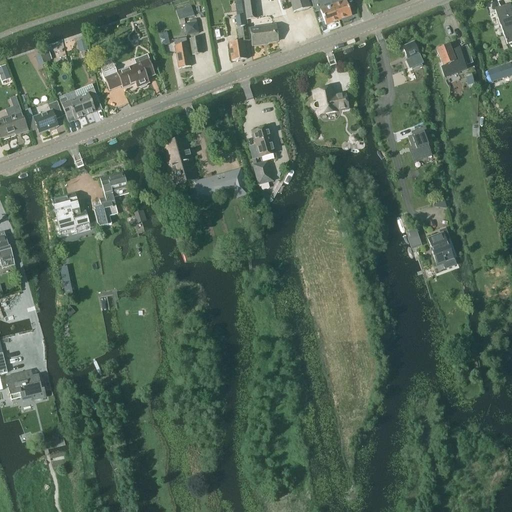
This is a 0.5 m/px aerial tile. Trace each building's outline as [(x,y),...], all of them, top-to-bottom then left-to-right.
[(235,0),(237,16),(243,15),(241,0),(235,0)] [(254,0),(243,0),(247,21),(258,19),(254,0)] [(306,0),(290,0),(294,13),(309,8),(306,0)] [(319,0),(316,1),(318,6),(326,26),(351,16),(345,0),(319,0)] [(191,6),(176,11),(179,21),(194,16),(191,6)] [(504,37),(511,34),(511,14),(509,6),(495,11),(504,37)] [(249,35),(248,29),(248,28),(246,28),(244,16),(236,17),(239,43),(229,44),(231,62),(246,60),(244,42),(250,42),(249,35)] [(248,29),(249,35),(251,35),(252,46),(277,42),(275,26),(248,29)] [(167,33),(159,35),(161,46),(169,45),(167,33)] [(179,69),(191,67),(186,39),(174,41),(179,69)] [(192,56),(203,55),(200,39),(189,40),(192,56)] [(86,42),(77,44),(79,51),(88,49),(86,42)] [(414,43),(402,48),(407,60),(406,61),(410,69),(423,63),(419,56),(414,43)] [(449,46),(437,51),(444,68),(441,69),(445,79),(466,70),(459,49),(452,53),(449,46)] [(40,55),(42,62),(43,64),(52,61),(49,53),(40,55)] [(124,69),(131,86),(135,84),(136,89),(139,88),(141,89),(146,87),(147,85),(150,84),(148,79),(155,76),(147,56),(134,61),(136,65),(124,69)] [(131,86),(124,69),(117,72),(115,66),(114,66),(112,62),(100,66),(102,71),(101,71),(109,92),(121,87),(122,89),(131,86)] [(491,84),(504,79),(511,76),(511,68),(510,64),(500,68),(487,72),(491,84)] [(5,66),(0,67),(0,71),(2,77),(9,75),(5,66)] [(78,98),(85,116),(95,112),(94,109),(101,107),(93,89),(87,92),(87,94),(78,98)] [(316,111),(317,111),(318,116),(337,112),(336,112),(348,110),(345,95),(334,97),(332,89),(314,93),(315,102),(315,103),(314,103),(313,103),(313,104),(312,105),(312,106),(312,107),(312,108),(313,109),(313,110),(314,110),(315,111),(316,111)] [(67,100),(60,102),(66,116),(72,114),(73,117),(75,120),(85,116),(78,98),(68,102),(67,100)] [(40,134),(58,127),(55,120),(63,118),(57,103),(48,106),(50,112),(33,118),(40,134)] [(20,135),(28,132),(21,113),(0,120),(0,139),(19,132),(20,135)] [(249,148),(253,161),(275,155),(268,128),(252,132),(256,146),(249,148)] [(412,136),(408,137),(411,147),(413,146),(415,150),(411,151),(414,160),(420,158),(431,154),(430,152),(430,151),(428,145),(427,142),(430,141),(427,131),(424,133),(422,128),(416,131),(417,135),(412,137),(412,136)] [(186,138),(161,145),(162,148),(168,169),(166,170),(169,181),(171,180),(173,187),(190,182),(194,182),(199,200),(233,190),(236,198),(247,195),(240,171),(198,182),(186,138)] [(267,162),(252,166),(258,186),(261,186),(273,182),(267,162)] [(99,228),(111,225),(109,218),(118,216),(113,198),(129,195),(123,174),(100,180),(105,199),(99,200),(101,208),(95,209),(95,212),(94,212),(98,226),(99,226),(99,228)] [(75,195),(52,201),(60,231),(75,227),(76,228),(89,225),(86,212),(80,213),(75,195)] [(444,200),(432,204),(434,208),(447,210),(444,200)] [(407,239),(411,251),(414,250),(422,247),(416,230),(408,232),(410,238),(407,239)] [(0,234),(0,260),(2,270),(15,266),(11,252),(10,252),(10,249),(9,249),(4,233),(0,234)] [(443,233),(427,239),(431,250),(432,249),(433,253),(431,254),(436,268),(443,265),(445,270),(456,266),(449,247),(448,248),(443,233)] [(66,298),(73,296),(68,273),(61,274),(66,298)] [(69,306),(64,311),(69,317),(75,313),(69,306)] [(29,343),(40,341),(36,324),(35,325),(26,327),(26,328),(29,343)] [(34,363),(42,361),(38,347),(31,349),(34,363)] [(33,377),(31,371),(5,378),(11,403),(31,398),(32,402),(47,399),(44,389),(42,390),(39,376),(33,377)]
